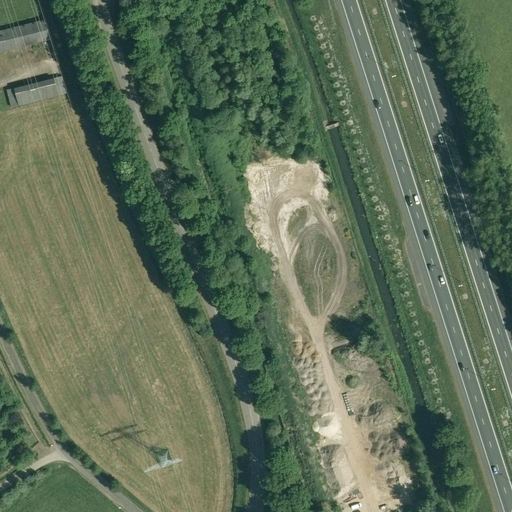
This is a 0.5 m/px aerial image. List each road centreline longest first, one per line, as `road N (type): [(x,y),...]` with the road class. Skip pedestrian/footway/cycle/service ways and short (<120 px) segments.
road 1 (tertiary): [(252,511),(249,414),(102,0)]
road 2 (motorway): [(347,0),(510,511)]
road 3 (motorway): [(511,373),(393,0)]
road 4 (unclassified): [(0,324),(66,453),(134,511)]
